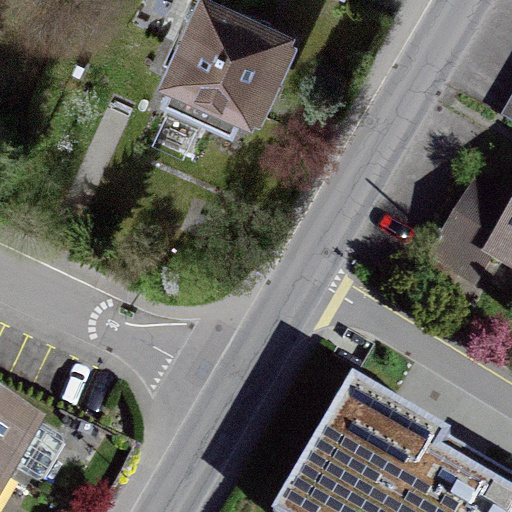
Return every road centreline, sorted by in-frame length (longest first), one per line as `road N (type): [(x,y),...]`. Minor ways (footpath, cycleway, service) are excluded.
road 1 (tertiary): [(239,388),(465,0)]
road 2 (residential): [(0,275),(239,388)]
road 3 (tertiary): [(167,511),(239,388)]
